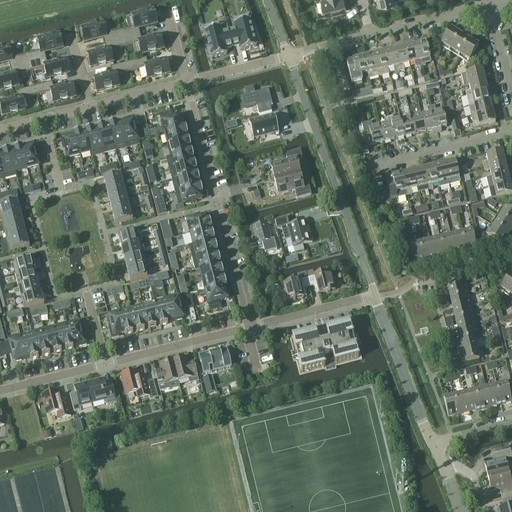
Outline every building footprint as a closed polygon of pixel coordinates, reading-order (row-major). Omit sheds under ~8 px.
[(325,16),(346,11),(343,0),(321,0),(325,16)] [(132,16),(135,27),(120,31),(122,39),(141,35),(139,28),(157,24),(156,18),(157,18),(155,11),(154,12),(154,10),(153,11),(151,12),(150,8),(138,11),(139,15),(132,17),(132,16)] [(236,29),(229,31),(233,47),(240,45),(241,50),(257,46),(250,20),(235,24),(236,29)] [(103,37),(104,44),(122,39),(120,31),(106,35),(103,23),(102,24),(103,24),(96,26),(95,22),(83,25),(84,29),(82,29),(81,29),(81,30),(80,31),(81,37),(83,36),(84,43),(85,42),(103,37)] [(220,28),(205,32),(212,58),(227,54),(226,49),(233,47),(229,31),(222,33),(220,28)] [(440,47),(449,53),(460,35),(450,29),(446,37),(444,35),(435,37),(437,45),(440,47)] [(38,40),(41,51),(26,55),(28,63),(46,59),(45,52),(62,48),(63,48),(62,42),(63,42),(61,35),(60,36),(60,35),(59,35),(57,36),(56,32),(44,35),(45,39),(39,41),(38,40)] [(462,37),(460,35),(449,53),(459,58),(469,41),(467,39),(469,35),(469,33),(466,32),(465,32),(462,37)] [(141,35),(122,39),(124,48),(139,44),(142,55),(142,54),(163,49),(164,49),(163,48),(165,48),(163,41),(162,42),(160,36),(142,41),(141,35)] [(89,67),(91,67),(91,68),(91,67),(112,62),(113,62),(110,51),(124,48),(122,39),(104,44),(106,50),(88,55),(88,54),(87,54),(89,60),(88,61),(89,67)] [(419,44),(416,45),(421,67),(426,65),(425,64),(431,63),(430,58),(426,43),(426,41),(421,43),(420,43),(419,44)] [(478,46),(469,41),(459,58),(468,64),(478,46)] [(409,63),(415,62),(416,68),(421,67),(416,45),(413,46),(411,45),(405,47),(409,63)] [(9,48),(8,48),(2,50),(1,46),(0,46),(0,63),(9,61),(10,68),(28,63),(26,55),(16,58),(13,48),(9,49),(9,48)] [(403,65),(409,63),(405,47),(399,48),(398,50),(395,50),(400,72),(404,71),(403,65)] [(390,50),(384,52),(388,69),(394,67),(395,73),(400,72),(395,50),(392,51),(390,50)] [(377,55),(373,55),(379,77),(389,74),(388,69),(384,52),(377,53),(377,55)] [(367,74),(368,80),(379,77),(373,55),(371,56),(369,55),(363,57),(367,74)] [(353,64),(347,65),(352,84),(362,81),(361,75),(367,74),(363,57),(357,58),(356,60),(352,61),(353,64)] [(147,58),(128,63),(131,72),(145,68),(148,79),(148,78),(169,73),(169,74),(170,73),(170,72),(171,72),(169,66),(168,66),(166,60),(166,61),(148,65),(147,58)] [(46,59),(28,63),(30,71),(45,68),(47,79),(48,79),(48,78),(69,73),(69,74),(70,73),(69,72),(71,72),(69,66),(68,66),(66,60),(66,61),(48,65),(46,59)] [(30,71),(28,63),(10,68),(12,74),(0,77),(0,90),(18,86),(18,87),(19,86),(16,75),(30,71)] [(116,75),(131,72),(128,63),(110,68),(112,74),(94,79),(94,78),(94,79),(95,85),(94,85),(95,91),(97,91),(97,92),(98,92),(98,91),(118,86),(119,87),(119,86),(116,75)] [(467,79),(469,85),(485,81),(483,73),(484,72),(483,70),(461,75),(462,80),(467,79)] [(465,92),(466,96),(488,91),(488,89),(487,89),(485,81),(469,85),(470,91),(465,92)] [(52,82),(34,87),(36,96),(50,92),(54,103),(75,97),(75,98),(76,98),(75,96),(77,96),(75,90),(74,90),(72,84),(72,85),(54,89),(52,82)] [(22,99),(36,96),(34,87),(16,91),(18,98),(0,103),(0,102),(0,104),(1,109),(0,108),(0,110),(1,115),(3,115),(3,116),(4,116),(3,115),(24,110),(25,111),(25,110),(22,99)] [(238,98),(238,99),(241,98),(243,107),(256,104),(257,107),(259,115),(272,112),(270,106),(273,106),(269,90),(255,94),(253,88),(245,90),(246,96),(238,98)] [(489,93),(488,91),(466,96),(469,107),(490,102),(488,93),(489,93)] [(362,102),(357,103),(358,108),(363,107),(374,104),(373,99),(362,102)] [(493,110),(492,110),(490,102),(469,107),(471,118),(494,112),(493,110)] [(434,106),(431,107),(437,133),(441,132),(440,128),(447,127),(442,109),(435,111),(434,106)] [(433,134),(437,133),(431,107),(426,108),(427,113),(421,114),(426,132),(432,130),(433,134)] [(171,112),(160,115),(165,134),(184,129),(183,123),(182,117),(173,119),(171,112)] [(494,114),(494,112),(471,118),(474,128),(495,123),(493,115),(494,114)] [(415,135),(426,132),(421,114),(411,117),(415,135)] [(279,133),(274,115),(274,116),(249,122),(249,121),(253,140),(254,140),(254,139),(278,133),(279,134),(279,133)] [(394,140),(405,137),(400,119),(394,121),(393,117),(389,118),(394,140)] [(400,119),(405,137),(415,135),(411,117),(400,119)] [(379,125),(383,142),(394,140),(389,118),(385,119),(386,123),(379,125)] [(126,123),(122,124),(128,148),(140,145),(139,141),(145,139),(142,128),(136,129),(134,121),(132,122),(132,121),(126,123)] [(236,121),(226,124),(228,129),(237,127),(236,121)] [(373,145),(383,142),(379,125),(372,126),(371,121),(362,124),(367,145),(373,144),(373,145)] [(457,122),(451,123),(455,138),(461,137),(457,122)] [(117,124),(110,125),(116,151),(128,148),(122,124),(117,126),(117,124)] [(104,154),(116,151),(110,125),(109,126),(109,128),(105,129),(105,127),(98,129),(104,154)] [(148,126),(142,128),(145,139),(151,138),(148,126)] [(155,126),(148,128),(151,137),(157,135),(155,126)] [(165,134),(168,146),(189,140),(187,140),(186,136),(188,136),(186,128),(184,129),(165,134)] [(93,130),(86,132),(92,157),(104,154),(98,129),(97,129),(98,131),(94,132),(93,130)] [(75,136),(74,137),(79,156),(91,153),(92,157),(86,132),(86,134),(82,135),(82,133),(74,135),(75,136)] [(68,159),(79,156),(74,137),(69,138),(68,136),(61,138),(63,146),(64,145),(68,159)] [(191,148),(189,140),(168,146),(171,157),(190,152),(189,148),(191,148)] [(142,143),(144,152),(151,150),(149,142),(142,143)] [(22,148),(27,169),(39,166),(36,153),(37,152),(36,144),(28,146),(28,148),(22,150),(22,148)] [(16,172),(27,169),(22,148),(14,150),(15,152),(11,153),(10,151),(15,172),(16,172)] [(153,158),(151,150),(144,152),(147,160),(153,158)] [(271,166),(275,181),(300,174),(297,160),(303,159),(300,150),(286,154),(288,162),(271,166)] [(0,161),(5,179),(17,176),(16,172),(15,172),(10,151),(3,153),(3,155),(0,155),(0,161)] [(167,158),(170,171),(195,164),(195,163),(193,164),(192,160),(194,159),(192,151),(190,152),(171,157),(167,158)] [(483,163),(484,167),(506,162),(505,160),(502,151),(486,155),(488,162),(483,163)] [(139,162),(131,164),(133,171),(141,169),(139,162)] [(459,178),(455,162),(445,164),(450,186),(460,183),(459,178)] [(506,164),(506,162),(484,167),(485,172),(490,171),(491,177),(508,173),(506,164)] [(125,173),(133,171),(131,164),(124,166),(125,173)] [(197,171),(195,164),(170,171),(173,181),(196,175),(195,171),(197,171)] [(450,186),(445,164),(434,167),(438,183),(439,188),(450,186)] [(116,165),(108,167),(109,174),(117,172),(116,165)] [(146,169),(148,177),(154,175),(152,166),(148,167),(149,168),(146,169)] [(101,176),(109,174),(108,167),(100,169),(101,176)] [(438,183),(434,167),(423,169),(429,191),(433,190),(432,184),(438,183)] [(429,191),(423,169),(413,172),(417,188),(418,193),(429,191)] [(92,171),(85,173),(86,180),(94,178),(92,171)] [(411,189),(417,188),(413,172),(402,174),(408,196),(412,195),(411,189)] [(79,182),(86,180),(85,173),(77,175),(79,182)] [(103,179),(106,190),(127,185),(124,173),(103,179)] [(491,177),(486,178),(489,188),(511,183),(511,181),(510,181),(508,173),(491,177)] [(304,188),(300,174),(275,181),(279,195),(295,191),(297,199),(312,195),(310,187),(304,188)] [(387,184),(391,200),(408,196),(402,174),(392,177),(393,183),(387,184)] [(156,182),(154,175),(148,177),(150,184),(156,182)] [(173,181),(176,193),(201,187),(201,186),(199,187),(198,183),(200,182),(198,175),(196,175),(173,181)] [(511,185),(511,183),(489,188),(490,193),(495,192),(497,198),(511,194),(511,189),(511,185)] [(39,185),(31,187),(33,194),(41,192),(39,185)] [(127,185),(106,190),(109,202),(130,197),(127,185)] [(25,196),(33,194),(31,187),(23,189),(25,196)] [(203,194),(201,187),(176,193),(179,205),(185,204),(185,205),(191,204),(191,202),(202,199),(201,195),(203,194)] [(151,190),(153,199),(160,197),(158,189),(151,190)] [(16,190),(8,193),(10,200),(18,198),(16,190)] [(0,202),(10,200),(8,193),(0,194),(0,202)] [(109,202),(112,214),(133,208),(130,197),(109,202)] [(162,197),(160,197),(153,199),(158,216),(166,214),(162,197)] [(490,200),(487,205),(494,209),(497,204),(490,200)] [(0,205),(0,216),(0,217),(21,212),(18,201),(0,205)] [(471,207),(474,218),(478,217),(476,210),(485,208),(484,204),(471,207)] [(511,212),(503,207),(497,216),(511,225),(511,212)] [(136,220),(133,208),(112,214),(115,225),(121,224),(122,224),(136,220)] [(21,212),(0,217),(3,229),(24,224),(21,212)] [(511,225),(497,216),(492,225),(509,236),(510,234),(511,234),(511,225)] [(187,222),(190,234),(212,228),(210,221),(208,222),(207,217),(195,220),(195,218),(189,220),(190,221),(187,222)] [(286,218),(275,221),(277,230),(282,228),(289,255),(304,251),(303,245),(312,243),(307,222),(295,225),(289,226),(286,218)] [(168,221),(160,223),(162,232),(164,241),(171,239),(173,238),(168,221)] [(266,223),(253,227),(258,244),(262,243),(265,253),(277,250),(274,240),(271,241),(266,223)] [(3,229),(6,241),(27,235),(24,224),(3,229)] [(503,245),(509,236),(492,225),(486,235),(484,238),(486,245),(494,243),(496,241),(503,245)] [(213,233),(211,233),(210,229),(212,229),(212,228),(190,234),(193,245),(189,246),(190,247),(213,241),(215,240),(213,233)] [(121,249),(132,247),(131,245),(141,242),(138,231),(124,234),(124,233),(124,234),(118,236),(119,236),(122,249),(121,249)] [(472,231),(462,234),(466,252),(477,249),(472,231)] [(466,252),(462,234),(451,236),(455,255),(466,252)] [(30,247),(27,235),(6,241),(9,252),(23,249),(24,249),(30,247)] [(451,236),(440,239),(445,257),(455,255),(451,236)] [(173,247),(171,239),(164,241),(166,249),(173,247)] [(445,257),(440,239),(430,241),(434,260),(445,257)] [(190,247),(192,257),(217,251),(216,244),(214,245),(213,241),(190,247)] [(430,241),(419,244),(424,262),(434,260),(430,241)] [(131,245),(132,247),(121,249),(122,250),(125,260),(124,261),(135,258),(134,256),(144,254),(141,243),(141,242),(131,245)] [(413,265),(424,262),(419,244),(409,246),(413,265)] [(218,252),(217,251),(192,257),(196,270),(199,269),(219,264),(221,264),(219,256),(217,256),(216,252),(218,252)] [(144,254),(134,256),(135,258),(124,261),(125,261),(128,272),(127,272),(137,270),(137,268),(147,265),(144,254)] [(168,255),(170,263),(177,261),(175,254),(168,255)] [(15,274),(15,275),(25,272),(26,274),(36,271),(35,271),(32,258),(26,259),(12,263),(15,274)] [(170,263),(172,270),(175,269),(175,271),(179,270),(177,261),(170,263)] [(220,268),(219,264),(199,269),(202,280),(224,275),(222,268),(220,268)] [(147,266),(147,265),(137,268),(137,270),(127,272),(127,273),(128,272),(130,282),(150,277),(150,276),(150,277),(147,266)] [(18,286),(28,283),(29,285),(39,283),(39,282),(38,283),(35,272),(36,272),(36,271),(26,274),(25,272),(15,275),(18,286)] [(313,271),(305,273),(306,274),(309,288),(317,286),(319,294),(327,292),(328,292),(330,292),(330,291),(335,290),(330,272),(315,276),(313,271)] [(167,273),(160,275),(161,282),(169,280),(167,273)] [(299,280),(284,284),(288,302),(293,300),(293,301),(295,301),(295,300),(304,298),(301,290),(309,288),(307,279),(306,274),(305,273),(298,275),(299,280)] [(154,284),(161,282),(160,275),(152,277),(154,284)] [(224,275),(202,280),(205,292),(225,287),(227,287),(225,279),(223,280),(222,276),(224,275)] [(499,292),(509,298),(511,292),(511,275),(510,275),(506,282),(503,280),(495,282),(497,291),(499,292)] [(177,278),(179,286),(186,284),(183,276),(177,278)] [(145,281),(137,283),(139,290),(147,288),(145,281)] [(31,295),(31,297),(42,294),(41,294),(38,283),(39,283),(29,285),(28,283),(18,286),(21,297),(21,298),(31,295)] [(131,292),(139,290),(137,283),(129,285),(131,292)] [(188,293),(186,284),(179,286),(181,295),(188,293)] [(447,289),(450,300),(469,296),(466,285),(447,289)] [(122,287),(114,289),(116,296),(124,294),(122,287)] [(226,293),(225,287),(205,292),(210,311),(222,308),(220,301),(229,299),(227,293),(226,293)] [(108,298),(116,296),(114,289),(107,291),(108,298)] [(42,294),(31,297),(31,295),(21,298),(24,309),(44,304),(43,304),(41,295),(42,294)] [(178,295),(166,298),(167,302),(172,321),(176,320),(176,321),(182,319),(182,318),(184,318),(182,310),(188,309),(185,297),(179,299),(178,295)] [(191,296),(185,297),(188,309),(194,307),(191,296)] [(472,306),(469,296),(450,300),(452,311),(472,306)] [(69,301),(61,303),(63,310),(71,308),(69,301)] [(167,302),(155,305),(160,324),(160,326),(168,324),(167,322),(172,321),(167,302)] [(55,312),(63,310),(61,303),(53,305),(55,312)] [(155,305),(144,308),(149,327),(148,327),(149,329),(156,327),(156,325),(160,324),(155,305)] [(474,317),(472,306),(452,311),(455,321),(474,317)] [(46,307),(38,309),(40,316),(48,314),(46,307)] [(144,308),(132,311),(137,330),(137,332),(145,330),(144,328),(148,327),(149,327),(144,308)] [(32,318),(40,316),(38,309),(30,311),(32,318)] [(22,310),(14,312),(16,319),(24,317),(22,310)] [(503,318),(501,310),(497,311),(500,323),(511,319),(511,318),(511,316),(503,318)] [(132,311),(121,314),(126,333),(125,333),(125,335),(133,333),(133,331),(137,330),(132,311)] [(8,321),(16,319),(14,312),(7,314),(8,321)] [(121,314),(108,317),(112,330),(110,331),(112,338),(120,337),(119,335),(125,333),(126,333),(121,314)] [(477,328),(474,317),(455,321),(457,332),(472,329),(477,328)] [(83,338),(79,320),(66,323),(72,347),(73,346),(79,345),(79,347),(87,345),(85,337),(83,338)] [(65,348),(66,350),(73,348),(73,346),(72,347),(66,323),(55,326),(61,349),(65,348)] [(301,348),(304,359),(298,360),(301,372),(325,366),(322,355),(332,352),(335,364),(359,357),(356,345),(350,347),(348,336),(353,335),(350,323),(326,329),(327,333),(317,336),(316,332),(292,338),(295,350),(301,348)] [(61,349),(55,326),(43,329),(49,352),(50,352),(54,351),(54,353),(62,351),(61,349)] [(42,354),(42,356),(50,354),(50,352),(49,352),(43,329),(32,332),(31,332),(32,336),(33,336),(38,355),(42,354)] [(452,333),(455,344),(474,339),(472,329),(457,332),(452,333)] [(20,335),(8,338),(9,342),(3,344),(6,355),(12,354),(14,362),(16,361),(16,362),(22,360),(26,358),(21,339),(20,335)] [(31,359),(38,357),(38,355),(33,336),(32,336),(21,339),(26,358),(30,357),(31,359)] [(477,350),(474,339),(455,344),(457,354),(477,350)] [(198,355),(203,375),(232,368),(227,348),(198,355)] [(479,360),(477,350),(457,354),(460,365),(479,360)] [(177,359),(173,360),(178,381),(188,379),(190,384),(199,381),(194,363),(188,364),(187,358),(179,360),(177,359)] [(168,384),(178,381),(173,360),(168,362),(167,364),(160,365),(161,371),(155,373),(160,392),(169,389),(168,384)] [(150,399),(158,397),(153,381),(147,382),(145,377),(138,378),(137,371),(116,377),(121,376),(126,395),(136,392),(138,399),(149,396),(150,399)] [(212,376),(203,379),(206,390),(215,388),(212,376)] [(103,380),(89,384),(94,403),(104,401),(104,404),(108,406),(117,403),(112,384),(105,386),(103,380)] [(81,406),(94,403),(89,384),(75,387),(76,393),(70,395),(74,412),(82,410),(81,406)] [(507,384),(497,386),(501,404),(511,402),(507,384)] [(501,404),(497,386),(486,389),(490,407),(501,404)] [(486,389),(475,391),(480,410),(490,407),(486,389)] [(480,410),(475,391),(465,394),(469,412),(480,410)] [(59,420),(71,416),(66,396),(59,397),(58,392),(37,397),(42,396),(47,415),(57,413),(59,420)] [(465,394),(454,396),(459,415),(469,412),(465,394)] [(448,417),(459,415),(454,396),(444,399),(448,417)] [(50,432),(43,434),(44,440),(52,439),(50,432)] [(484,464),(488,478),(508,472),(505,459),(511,457),(510,450),(491,455),(493,462),(484,464)] [(508,472),(488,478),(491,491),(500,489),(506,488),(508,495),(511,493),(511,485),(511,486),(508,472)] [(508,507),(499,509),(499,511),(511,511),(511,498),(506,500),(508,507)]
